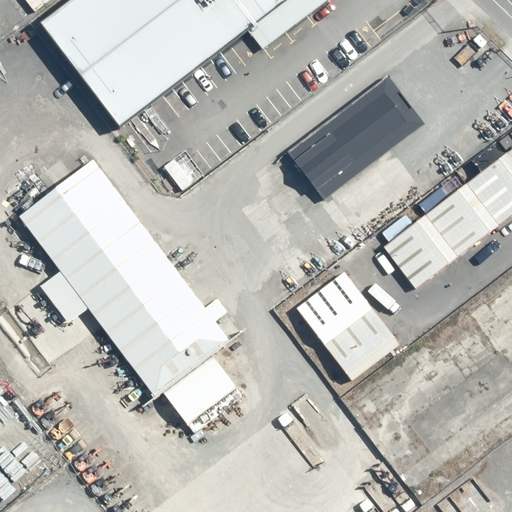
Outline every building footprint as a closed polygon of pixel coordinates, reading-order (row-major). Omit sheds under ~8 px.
[(259,0),(48,0),(27,16),(104,117),(259,0)] [(371,66),(272,141),(308,188),(407,114),(371,66)] [(511,131),(369,239),(398,277),(511,190),(511,131)] [(204,175),(185,149),(163,165),(181,192),(204,175)] [(213,334),(75,152),(4,206),(143,388),(213,334)] [(326,261),(278,297),(335,372),(383,336),(326,261)]
